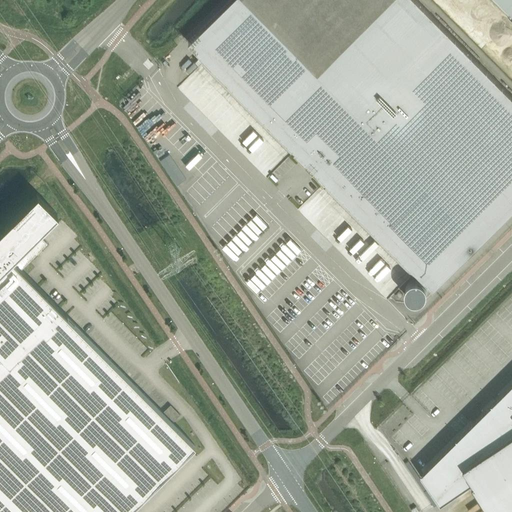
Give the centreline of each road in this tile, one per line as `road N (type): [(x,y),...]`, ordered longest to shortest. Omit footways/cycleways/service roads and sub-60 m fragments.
road 1 (unclassified): [(99,200),(286,478)]
road 2 (unclassified): [(511,255),(286,478)]
